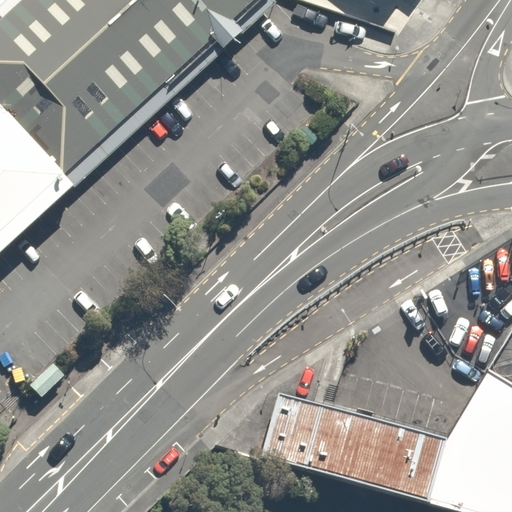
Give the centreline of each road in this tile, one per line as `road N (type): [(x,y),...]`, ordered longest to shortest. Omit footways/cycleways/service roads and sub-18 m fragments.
road 1 (secondary): [(264,280),(34,511)]
road 2 (tertiary): [(336,190),(426,72),(495,0)]
road 3 (secondary): [(436,201),(264,280)]
road 4 (secondary): [(336,190),(412,146),(483,126)]
road 5 (tertiary): [(511,0),(491,50),(483,126)]
